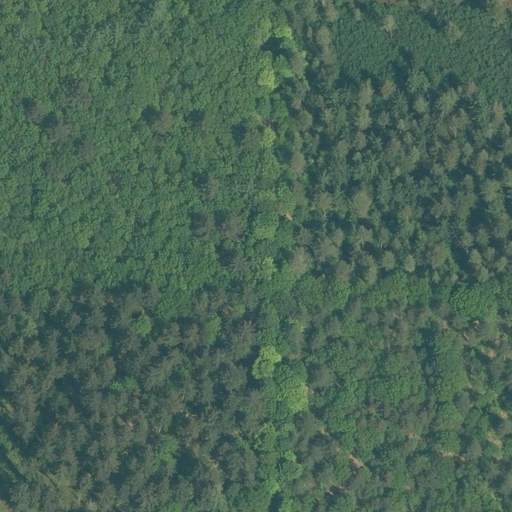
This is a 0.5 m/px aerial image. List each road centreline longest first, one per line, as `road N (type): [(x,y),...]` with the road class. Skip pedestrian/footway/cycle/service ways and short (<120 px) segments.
road 1 (track): [(272,0),(277,511)]
road 2 (track): [(0,305),(272,304)]
road 3 (track): [(511,311),(272,304)]
